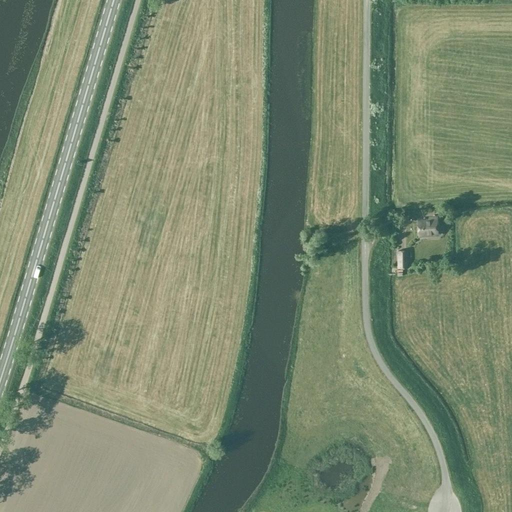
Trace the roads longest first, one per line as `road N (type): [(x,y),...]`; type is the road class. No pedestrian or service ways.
road 1 (unclassified): [(445,511),(433,436),(378,358),(365,316),(367,0)]
road 2 (unclassified): [(0,448),(137,0)]
road 3 (primary): [(0,380),(113,0)]
